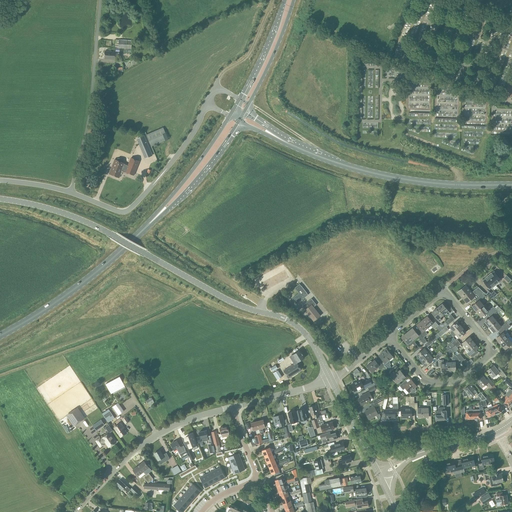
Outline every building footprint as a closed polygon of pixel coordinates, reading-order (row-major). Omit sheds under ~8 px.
[(113,39),(111,52),(121,52),(121,48),(126,48),(126,41),(122,41),(122,40),(113,39)] [(165,133),(163,127),(146,135),(151,145),(165,139),(163,134),(165,133)] [(131,157),(125,172),(133,176),(139,161),(131,157)] [(125,163),(115,159),(109,174),(119,178),(125,163)] [(136,176),(145,180),(148,173),(146,172),(147,169),(140,166),(136,176)] [(491,272),(488,275),(496,285),(499,283),(498,281),(500,280),(500,279),(501,278),(496,272),(495,273),(494,272),(492,274),(491,272)] [(493,288),(496,285),(488,275),(484,278),(485,279),(483,281),(484,281),(483,282),(488,289),(489,288),(492,287),(493,288)] [(295,288),(299,293),(292,299),(296,304),(303,298),(303,299),(308,295),(307,293),(301,286),(299,284),(295,288)] [(483,294),(484,293),(478,287),(471,293),(466,286),(458,292),(466,302),(473,297),(477,294),(479,297),(483,294)] [(311,299),(302,306),(305,310),(313,321),(320,316),(313,307),(316,305),(311,299)] [(472,306),(477,312),(484,306),(479,300),(472,306)] [(437,308),(443,315),(446,312),(448,315),(450,313),(448,311),(442,304),(437,308)] [(481,317),(488,311),(484,306),(477,312),(481,317)] [(501,309),(498,307),(495,309),(491,312),(493,315),(497,312),(498,312),(501,309)] [(439,318),(443,315),(437,308),(432,313),(437,319),(439,322),(441,320),(439,318)] [(427,316),(422,320),(428,327),(431,325),(434,329),(438,325),(433,319),(431,321),(427,316)] [(485,322),(489,327),(496,321),(492,316),(485,322)] [(422,320),(417,325),(419,328),(418,328),(420,330),(418,331),(423,338),(428,334),(425,331),(428,329),(427,328),(428,327),(422,320)] [(494,332),(501,327),(496,321),(489,327),(494,332)] [(442,330),(449,324),(448,322),(446,323),(445,322),(442,324),(441,323),(438,325),(442,330)] [(448,337),(448,338),(452,335),(455,333),(461,327),(457,322),(450,327),(453,330),(450,333),(451,334),(448,337)] [(466,332),(461,327),(455,333),(452,335),(448,338),(449,338),(452,336),(453,337),(456,335),(459,338),(466,332)] [(412,328),(407,333),(413,340),(417,336),(423,344),(427,342),(423,338),(418,331),(416,333),(412,328)] [(503,332),(496,338),(500,344),(507,338),(503,332)] [(407,333),(401,337),(407,344),(409,347),(413,344),(416,347),(417,346),(413,340),(407,333)] [(467,349),(474,343),(469,337),(460,344),(462,347),(464,345),(467,349)] [(511,347),(511,342),(511,343),(507,338),(500,344),(505,349),(510,345),(511,347)] [(427,342),(423,344),(424,345),(427,348),(434,342),(431,339),(427,342)] [(454,346),(459,342),(456,339),(445,348),(447,351),(450,349),(454,346)] [(474,343),(467,349),(469,352),(467,353),(469,355),(470,354),(473,357),(479,352),(476,349),(478,348),(474,343)] [(421,360),(429,354),(424,348),(416,355),(421,360)] [(386,350),(379,356),(387,365),(385,367),(391,375),(394,372),(395,372),(390,366),(390,365),(389,359),(392,357),(386,350)] [(293,355),(290,357),(294,364),(297,362),(298,362),(304,358),(304,356),(303,355),(302,355),(301,354),(302,353),(301,351),(300,351),(293,355)] [(437,360),(438,359),(443,355),(440,352),(434,357),(437,360)] [(429,354),(421,360),(425,366),(433,359),(429,354)] [(455,371),(455,364),(460,360),(457,357),(457,356),(455,355),(452,357),(452,362),(448,362),(448,371),(455,371)] [(448,371),(448,362),(444,363),(443,360),(440,360),(438,359),(437,360),(432,364),(434,367),(437,364),(440,364),(440,369),(441,369),(441,372),(448,371)] [(372,373),(378,368),(380,370),(384,366),(380,362),(378,364),(374,360),(371,362),(371,361),(368,364),(368,365),(366,366),(372,373)] [(294,364),(283,371),(288,379),(302,370),(297,362),(294,364)] [(492,378),(499,372),(493,365),(486,371),(492,378)] [(396,374),(394,372),(391,375),(390,376),(393,380),(395,378),(398,382),(405,377),(400,371),(396,374)] [(482,375),(475,380),(481,388),(483,386),(484,387),(487,384),(489,388),(494,385),(488,378),(486,380),(482,375)] [(120,378),(107,385),(110,392),(123,385),(120,378)] [(503,379),(504,381),(511,387),(511,383),(505,378),(503,379)] [(365,389),(374,385),(373,383),(372,383),(370,379),(361,383),(360,380),(351,384),(355,391),(363,387),(364,388),(365,389)] [(399,386),(397,388),(401,392),(403,390),(405,388),(409,392),(410,391),(411,392),(412,393),(413,393),(414,393),(415,392),(415,391),(416,390),(415,389),(415,388),(416,386),(411,380),(408,382),(406,380),(399,385),(399,386)] [(463,392),(463,396),(466,396),(468,395),(470,397),(477,392),(470,384),(464,390),(463,392)] [(363,396),(358,399),(362,405),(370,401),(369,399),(372,398),(369,392),(362,395),(363,396)] [(478,394),(477,395),(482,401),(486,399),(481,392),(480,392),(480,393),(478,394)] [(508,406),(511,401),(511,400),(506,396),(503,400),(505,402),(504,403),(504,404),(507,407),(508,406)] [(147,403),(150,407),(149,407),(150,408),(147,410),(148,411),(154,407),(152,406),(155,404),(151,397),(146,401),(147,403)] [(378,415),(374,407),(378,405),(376,400),(370,403),(372,406),(369,408),(370,409),(364,411),(368,419),(378,415)] [(415,409),(415,404),(414,404),(414,401),(409,401),(409,408),(401,409),(401,418),(411,418),(411,410),(415,410),(415,409)] [(427,408),(418,408),(418,409),(418,417),(428,417),(428,411),(431,411),(431,401),(428,402),(427,402),(427,408)] [(124,411),(118,403),(112,407),(118,416),(124,411)] [(395,418),(395,410),(398,410),(398,403),(393,403),(393,409),(385,409),(385,418),(395,418)] [(492,406),(495,414),(501,412),(501,411),(502,411),(500,406),(499,404),(497,405),(497,404),(492,406)] [(317,414),(316,410),(317,410),(315,406),(309,407),(311,415),(314,415),(315,419),(316,418),(316,419),(311,421),(312,424),(322,421),(321,415),(318,416),(317,414)] [(489,416),(495,414),(492,406),(487,408),(485,409),(486,412),(488,416),(489,416)] [(438,411),(435,411),(435,415),(435,420),(436,420),(436,421),(441,421),(441,420),(446,420),(446,411),(444,411),(444,407),(438,408),(438,411)] [(84,418),(77,409),(67,416),(74,425),(84,418)] [(102,413),(108,423),(108,422),(114,418),(115,418),(108,409),(109,410),(102,414),(102,413)] [(296,412),(298,420),(300,420),(300,421),(307,419),(304,409),(298,410),(298,411),(296,412)] [(478,410),(473,410),(473,418),(480,418),(481,418),(481,413),(480,413),(479,413),(478,410)] [(298,420),(296,412),(295,412),(294,411),(288,413),(290,423),(297,421),(298,420)] [(283,422),(282,415),(273,417),(275,424),(278,423),(280,427),(284,426),(283,422)] [(130,421),(126,416),(121,419),(125,424),(130,421)] [(105,425),(101,419),(92,425),(96,431),(105,425)] [(263,420),(257,421),(260,435),(261,434),(264,434),(262,428),(265,427),(263,420)] [(260,435),(257,421),(251,423),(253,430),(255,430),(257,435),(260,435)] [(324,425),(323,421),(322,421),(312,424),(314,429),(321,427),(322,432),(334,429),(332,422),(324,425),(325,425),(324,425)] [(121,423),(114,428),(120,437),(126,433),(120,426),(122,425),(121,423)] [(288,426),(284,428),(286,436),(290,435),(289,432),(293,431),(291,424),(288,425),(288,426)] [(228,432),(227,426),(220,428),(221,434),(222,434),(223,436),(229,435),(228,432)] [(307,428),(310,437),(316,436),(313,426),(307,428)] [(199,432),(200,437),(197,437),(198,443),(208,441),(207,437),(208,437),(206,431),(199,432)] [(100,438),(95,441),(100,448),(105,444),(104,444),(106,442),(109,447),(116,442),(110,433),(103,438),(102,438),(101,438),(100,438)] [(335,433),(326,436),(326,433),(320,435),(321,440),(327,438),(328,441),(337,439),(335,433)] [(263,443),(261,434),(260,435),(257,435),(254,436),(255,437),(257,445),(263,443)] [(278,440),(279,445),(286,443),(284,434),(280,435),(281,440),(278,440)] [(192,435),(185,437),(188,443),(191,442),(192,446),(194,449),(197,448),(196,445),(194,441),(192,435)] [(221,451),(218,437),(213,438),(217,452),(221,451)] [(299,442),(301,448),(308,446),(307,440),(302,441),(299,442)] [(177,441),(171,444),(174,450),(177,449),(180,455),(183,460),(189,457),(184,447),(183,444),(180,446),(177,441)] [(345,449),(343,443),(330,446),(332,453),(333,456),(338,454),(337,451),(345,449)] [(264,456),(272,453),(269,448),(262,451),(264,456)] [(160,450),(154,453),(155,454),(154,455),(155,457),(156,457),(158,461),(161,459),(163,462),(169,459),(166,453),(163,455),(160,450)] [(267,462),(274,459),(272,453),(264,456),(267,462)] [(239,454),(228,458),(230,463),(241,459),(239,454)] [(482,461),(477,462),(479,470),(484,469),(483,465),(494,463),(493,454),(481,456),(482,461)] [(341,457),(342,460),(338,461),(339,465),(343,464),(343,463),(351,461),(349,455),(341,457)] [(473,457),(461,460),(462,464),(458,465),(460,473),(464,472),(463,468),(475,465),(473,457)] [(241,459),(230,463),(232,469),(243,465),(241,459)] [(269,468),(276,465),(274,459),(267,462),(269,468)] [(321,460),(314,461),(316,470),(323,469),(321,460)] [(144,461),(138,466),(143,472),(146,475),(149,473),(152,471),(149,467),(144,461)] [(460,473),(458,465),(455,466),(454,461),(442,464),(444,473),(454,470),(455,474),(460,473)] [(178,465),(171,469),(174,475),(181,471),(178,465)] [(243,465),(232,469),(234,474),(245,470),(243,465)] [(276,465),(269,468),(272,474),(279,471),(276,465)] [(138,466),(133,470),(138,476),(143,472),(138,466)] [(220,468),(215,470),(220,480),(225,478),(226,478),(220,467),(220,468)] [(215,470),(210,473),(215,483),(220,480),(215,470)] [(210,473),(205,476),(210,486),(215,483),(210,473)] [(492,476),(489,476),(490,479),(492,478),(493,482),(491,483),(491,486),(499,485),(499,482),(503,481),(503,480),(502,478),(502,473),(498,474),(498,473),(494,474),(491,475),(492,476)] [(275,481),(274,482),(275,484),(276,484),(277,486),(284,484),(287,483),(287,482),(288,484),(291,483),(290,479),(286,481),(284,477),(283,474),(278,476),(279,479),(275,481)] [(350,477),(351,480),(349,481),(350,481),(348,482),(347,477),(341,479),(343,486),(351,484),(361,482),(360,475),(350,477)] [(200,478),(199,478),(205,488),(210,486),(205,476),(200,478)] [(303,493),(309,492),(310,492),(309,484),(312,483),(310,477),(300,479),(303,493)] [(343,486),(341,479),(339,479),(339,477),(330,479),(325,480),(325,484),(319,485),(320,490),(326,489),(343,486)] [(120,480),(116,484),(122,490),(123,488),(128,493),(130,490),(136,495),(139,491),(133,486),(130,489),(126,485),(126,486),(120,480)] [(284,484),(277,486),(279,492),(286,489),(285,486),(288,485),(288,484),(287,482),(287,483),(284,484)] [(192,484),(189,488),(197,496),(201,492),(192,484)] [(189,488),(185,493),(193,500),(197,496),(189,488)] [(366,488),(356,489),(357,497),(367,496),(366,488)] [(483,488),(473,494),(475,498),(486,493),(483,488)] [(296,495),(294,491),(287,493),(286,489),(279,492),(281,498),(291,494),(291,496),(296,495)] [(502,492),(496,493),(497,496),(498,499),(496,499),(497,504),(497,506),(501,505),(501,504),(508,503),(507,502),(508,502),(508,500),(507,500),(506,495),(503,495),(502,492)] [(185,493),(181,497),(190,505),(193,500),(185,493)] [(290,501),(289,497),(291,496),(291,494),(281,498),(283,504),(290,501)] [(492,499),(488,494),(480,499),(483,504),(492,499)] [(181,497),(177,502),(186,509),(190,505),(181,497)] [(354,500),(345,502),(346,508),(352,507),(356,506),(356,508),(357,508),(358,508),(359,509),(361,508),(368,507),(367,501),(362,502),(362,500),(356,501),(354,501),(354,500)] [(290,501),(283,504),(285,509),(292,507),(295,506),(294,504),(292,505),(290,501)] [(173,505),(173,506),(180,511),(183,511),(186,509),(177,502),(174,506),(173,505)] [(305,503),(306,511),(315,511),(314,502),(305,503)]
